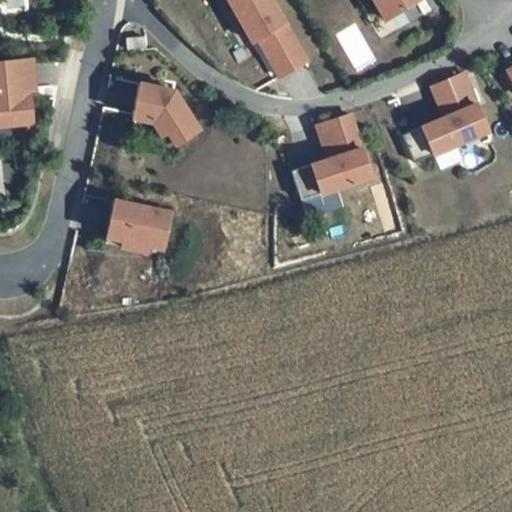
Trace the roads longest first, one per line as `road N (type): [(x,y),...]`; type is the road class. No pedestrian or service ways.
road 1 (residential): [(129,0),(181,51),(246,95),(309,107),(453,59),(487,30)]
road 2 (residential): [(105,0),(55,236),(27,271),(0,272)]
